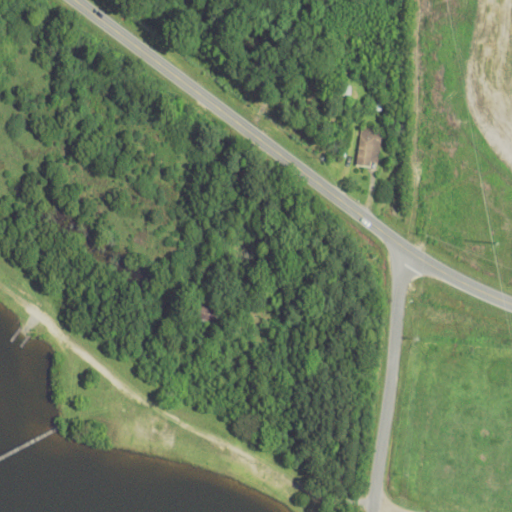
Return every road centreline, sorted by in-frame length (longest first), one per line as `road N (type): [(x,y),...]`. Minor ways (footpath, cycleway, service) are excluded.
road 1 (tertiary): [(74,0),(404,249),(511,303)]
road 2 (residential): [(373,511),(404,249)]
